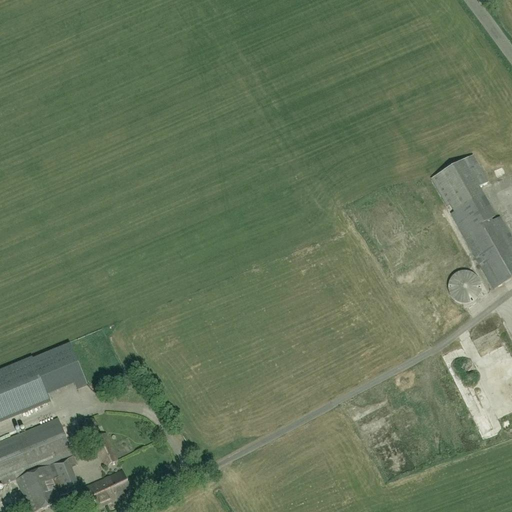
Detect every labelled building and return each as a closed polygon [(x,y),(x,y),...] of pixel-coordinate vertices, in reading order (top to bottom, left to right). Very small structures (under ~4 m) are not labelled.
[(435,95),(430,97),(434,107),(439,105),(435,95)] [(473,156),(431,180),(446,207),(449,205),(454,213),(451,215),(493,291),(511,280),(511,238),(500,218),(472,233),(455,202),(489,183),(473,156)] [(448,285),(448,291),(449,296),(452,300),(456,303),(462,305),(467,305),(472,303),(476,300),(479,296),(481,290),(481,285),(479,281),(476,277),(472,274),(467,272),(462,272),(457,274),(453,277),(450,281),(448,285)] [(407,295),(427,285),(425,281),(405,291),(407,295)] [(436,317),(439,315),(428,296),(425,299),(436,317)] [(414,309),(428,330),(432,327),(419,306),(414,309)] [(33,361),(0,374),(0,422),(50,401),(48,397),(33,361)] [(88,372),(83,375),(90,390),(96,387),(88,372)] [(0,488),(16,481),(28,511),(40,511),(62,503),(60,498),(80,490),(71,468),(77,465),(74,456),(58,419),(0,443),(0,488)] [(84,421),(81,428),(85,435),(94,435),(98,427),(93,420),(84,421)] [(106,467),(118,462),(106,435),(94,440),(106,467)] [(83,490),(93,511),(132,495),(123,473),(83,490)]
